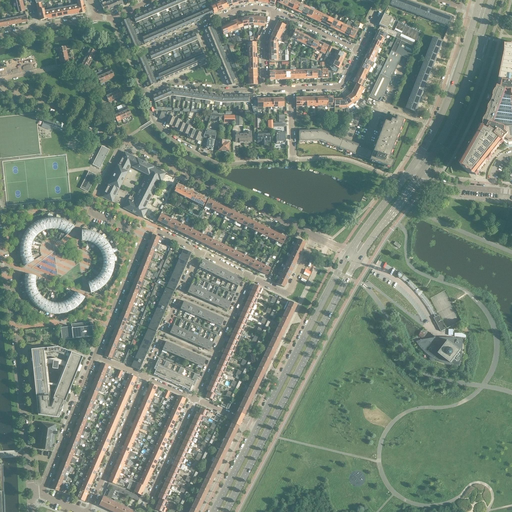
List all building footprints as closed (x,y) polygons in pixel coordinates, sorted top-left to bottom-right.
[(106,2),(109,10),(114,8),(110,0),(107,0),(108,2),(106,3),(106,2)] [(110,0),(114,8),(119,6),(115,0),(110,0)] [(165,2),(168,9),(170,8),(172,11),(174,10),(170,0),(165,2)] [(222,0),(220,1),(223,9),(224,10),(226,9),(225,8),(228,7),(225,0),(222,0)] [(290,0),(287,7),(289,8),(291,9),(292,9),(295,1),(293,0),(290,0)] [(404,0),(399,0),(397,7),(404,10),(407,1),(404,0)] [(82,1),(77,2),(77,4),(78,4),(80,14),(85,13),(85,12),(86,12),(85,5),(84,5),(83,1),(82,1)] [(100,2),(101,4),(104,13),(109,10),(106,2),(103,3),(102,1),(100,2)] [(214,4),(215,5),(218,12),(220,10),(220,11),(223,10),(222,10),(223,9),(220,1),(214,4)] [(295,1),(292,9),(292,10),(294,11),(294,10),(297,11),(300,3),(295,1)] [(407,1),(404,10),(411,13),(415,4),(407,1)] [(42,2),(36,4),(40,19),(40,20),(45,19),(44,11),(44,9),(43,9),(42,2)] [(60,3),(61,8),(63,17),(68,16),(67,6),(63,7),(62,3),(60,3)] [(300,3),(297,11),(299,12),(299,13),(301,14),(301,13),(305,6),(300,3)] [(161,4),(156,6),(159,13),(161,12),(163,15),(165,14),(161,4)] [(415,4),(411,13),(419,15),(422,7),(415,4)] [(210,5),(206,7),(209,16),(214,14),(211,8),(210,5)] [(305,6),(301,13),(302,14),(304,15),(306,16),(310,8),(305,6)] [(206,7),(201,9),(205,18),(209,16),(206,7)] [(422,7),(419,15),(426,18),(429,9),(422,7)] [(152,8),(147,10),(150,17),(152,16),(153,19),(156,18),(152,8)] [(311,18),(314,10),(310,8),(306,16),(308,17),(310,18),(311,18)] [(201,9),(196,11),(200,20),(205,18),(201,9)] [(429,9),(426,18),(433,21),(436,12),(429,9)] [(316,20),(319,12),(314,10),(311,18),(311,19),(313,20),(313,19),(316,20)] [(196,11),(192,13),(195,22),(200,20),(196,11)] [(143,12),(138,14),(141,21),(143,20),(144,23),(147,22),(143,12)] [(319,12),(316,20),(318,21),(318,22),(320,23),(320,22),(320,23),(324,15),(319,12)] [(436,12),(433,21),(440,23),(443,15),(436,12)] [(192,13),(187,15),(191,24),(195,22),(192,13)] [(138,14),(134,16),(133,16),(134,19),(136,23),(138,22),(140,25),(142,24),(141,21),(138,14)] [(380,26),(378,30),(381,31),(386,33),(395,38),(397,38),(415,47),(421,31),(406,24),(396,19),(395,20),(384,14),(378,25),(380,26)] [(187,15),(183,17),(186,26),(191,24),(187,15)] [(324,15),(320,23),(321,23),(323,24),(325,25),(329,17),(324,15)] [(443,15),(440,23),(447,26),(450,17),(443,15)] [(183,17),(178,19),(182,28),(186,26),(183,17)] [(329,17),(325,25),(327,26),(329,27),(330,27),(333,19),(329,17)] [(122,26),(131,23),(134,21),(134,20),(131,21),(130,19),(129,19),(129,18),(120,22),(122,26)] [(238,19),(235,20),(238,29),(243,27),(241,19),(240,19),(240,18),(238,19)] [(178,19),(173,21),(177,30),(182,28),(178,19)] [(333,19),(330,27),(330,28),(332,29),(332,28),(334,29),(338,21),(333,19)] [(230,23),(233,31),(236,30),(238,29),(235,20),(232,22),(232,21),(230,22),(230,23)] [(131,23),(122,26),(124,31),(133,27),(132,24),(135,23),(134,21),(131,23)] [(173,21),(169,23),(173,32),(177,30),(173,21)] [(338,21),(334,29),(337,30),(337,31),(339,32),(339,31),(339,32),(343,24),(338,21)] [(277,25),(276,27),(283,30),(285,27),(285,26),(285,25),(278,22),(277,22),(276,24),(277,25)] [(343,24),(339,32),(340,32),(342,33),(344,34),(348,26),(349,23),(347,22),(346,25),(343,24)] [(169,23),(164,25),(168,34),(173,32),(169,23)] [(227,24),(225,25),(228,33),(233,31),(230,23),(229,23),(227,24)] [(348,26),(344,34),(346,35),(348,36),(349,36),(352,28),(350,27),(352,24),(349,23),(348,26)] [(164,25),(160,27),(163,36),(168,34),(164,25)] [(221,27),(220,27),(221,28),(223,35),(228,33),(225,25),(223,26),(222,26),(220,26),(221,27)] [(204,29),(206,34),(215,30),(213,27),(213,26),(204,29)] [(133,27),(124,31),(126,36),(138,30),(137,29),(135,30),(134,31),(133,27)] [(160,27),(155,29),(159,38),(163,36),(160,27)] [(274,31),(273,31),(281,35),(283,30),(276,27),(275,29),(274,29),(273,31),(274,31)] [(352,28),(349,36),(354,38),(355,36),(357,31),(358,29),(353,27),(352,28)] [(155,29),(151,31),(154,40),(159,38),(155,29)] [(138,30),(126,36),(128,40),(137,36),(135,33),(136,33),(137,34),(139,33),(138,30)] [(208,39),(217,35),(215,30),(206,34),(208,39)] [(291,38),(296,41),(300,33),(295,30),(294,31),(291,38)] [(376,34),(376,35),(384,38),(386,33),(381,31),(378,30),(377,32),(376,34)] [(151,31),(146,33),(150,42),(154,40),(151,31)] [(272,34),(271,36),(279,40),(281,35),(273,31),(273,32),(272,34)] [(300,33),(296,41),(301,43),(305,35),(302,34),(303,33),(300,32),(300,33)] [(142,38),(144,43),(145,44),(150,42),(146,33),(141,35),(142,38)] [(190,35),(186,37),(188,44),(191,43),(192,46),(194,45),(190,35)] [(217,35),(208,39),(210,43),(219,40),(217,35)] [(305,35),(301,43),(306,45),(309,37),(309,36),(307,36),(305,35)] [(375,37),(374,39),(382,43),(384,38),(376,35),(375,35),(374,37),(375,37)] [(137,36),(128,40),(130,45),(139,41),(142,40),(141,38),(138,40),(137,36)] [(269,40),(269,41),(277,45),(278,45),(278,43),(279,40),(271,36),(270,38),(269,40)] [(309,37),(306,45),(311,47),(314,40),(313,39),(314,39),(312,38),(311,38),(309,37)] [(434,37),(431,44),(440,48),(443,41),(434,37)] [(396,40),(390,53),(401,58),(402,56),(410,60),(415,47),(397,38),(396,40)] [(181,39),(176,41),(179,48),(182,47),(183,50),(185,49),(184,46),(181,39)] [(314,40),(311,47),(315,50),(319,42),(317,41),(317,40),(315,39),(314,40)] [(372,44),(371,44),(379,48),(382,43),(374,39),(373,41),(372,41),(371,43),(372,44)] [(139,41),(130,45),(132,50),(141,46),(140,43),(142,41),(142,40),(139,41)] [(219,40),(210,43),(212,48),(221,44),(219,40)] [(277,45),(269,41),(269,45),(268,45),(268,48),(269,48),(269,50),(278,50),(278,45),(277,45)] [(319,42),(315,50),(320,52),(324,44),(323,44),(323,43),(321,42),(321,43),(319,42)] [(172,43),(167,45),(170,52),(172,51),(174,54),(176,53),(175,50),(172,43)] [(459,164),(462,166),(467,168),(466,169),(467,171),(469,171),(470,170),(474,174),(476,176),(477,175),(476,175),(478,173),(479,173),(479,172),(480,170),(481,170),(481,169),(483,167),(483,166),(485,164),(486,164),(485,164),(487,161),(488,162),(488,161),(489,158),(490,159),(490,158),(492,156),(492,155),(494,153),(495,153),(494,152),(496,150),(497,150),(498,147),(499,148),(499,147),(501,144),(501,145),(501,144),(503,142),(507,148),(511,147),(511,43),(511,44),(505,44),(505,51),(497,87),(482,127),(482,128),(482,127),(481,126),(481,127),(480,130),(479,129),(479,130),(478,133),(477,132),(477,133),(478,133),(476,136),(475,136),(476,136),(474,139),(474,140),(473,142),(472,142),(472,143),(471,145),(470,145),(470,146),(471,146),(469,148),(468,149),(469,149),(467,152),(467,151),(467,152),(466,155),(465,154),(465,155),(464,158),(463,157),(463,158),(462,161),(461,161),(462,161),(460,164),(459,164)] [(221,44),(212,48),(214,53),(223,49),(221,44)] [(324,44),(320,52),(325,54),(328,47),(328,46),(326,45),(324,44)] [(370,47),(369,49),(377,52),(379,48),(371,44),(371,45),(371,44),(370,46),(370,47)] [(431,44),(429,51),(437,55),(440,48),(431,44)] [(163,47),(158,49),(161,56),(163,55),(165,58),(167,57),(165,54),(163,47)] [(89,48),(87,52),(94,56),(96,51),(89,48)] [(223,49),(214,53),(216,57),(225,54),(223,49)] [(367,53),(367,54),(375,57),(377,52),(369,49),(368,51),(367,53)] [(337,51),(335,55),(343,59),(344,57),(345,57),(346,55),(345,55),(345,54),(338,50),(338,52),(337,51)] [(154,51),(149,53),(150,56),(151,58),(152,60),(154,59),(156,62),(158,61),(156,58),(154,51)] [(429,51),(426,58),(435,62),(437,55),(429,51)] [(87,52),(84,57),(91,61),(94,56),(87,52)] [(203,52),(198,55),(202,63),(207,61),(203,52)] [(390,53),(385,62),(380,74),(391,79),(401,58),(390,53)] [(225,54),(216,57),(218,62),(227,58),(225,54)] [(366,56),(365,58),(373,62),(375,57),(367,54),(366,54),(365,56),(366,56)] [(136,59),(138,64),(147,60),(145,55),(143,56),(136,59)] [(198,55),(194,56),(197,65),(202,63),(198,55)] [(335,55),(333,60),(341,64),(341,63),(342,63),(343,61),(342,61),(343,59),(335,55)] [(194,56),(189,59),(193,67),(197,65),(194,56)] [(84,57),(82,61),(89,65),(91,61),(84,57)] [(227,58),(218,62),(220,67),(229,63),(227,58)] [(363,63),(362,63),(370,67),(372,68),(375,63),(373,62),(365,58),(364,60),(363,60),(362,62),(363,63)] [(426,58),(423,66),(432,69),(435,62),(426,58)] [(189,59),(185,60),(188,69),(193,67),(189,59)] [(147,60),(138,64),(140,68),(149,65),(147,60)] [(185,60),(180,62),(184,71),(188,69),(185,60)] [(333,60),(330,67),(332,71),(337,73),(337,71),(338,71),(340,66),(341,64),(333,60)] [(82,61),(80,66),(87,69),(89,65),(82,61)] [(180,62),(175,64),(179,73),(184,71),(180,62)] [(229,63),(220,67),(222,72),(231,68),(229,63)] [(361,66),(360,68),(368,71),(370,67),(362,63),(362,64),(362,63),(361,65),(361,66)] [(175,64),(171,66),(174,75),(179,73),(175,64)] [(149,65),(140,68),(142,73),(151,69),(149,65)] [(171,66),(166,68),(170,77),(174,75),(171,66)] [(423,66),(420,73),(429,76),(432,69),(423,66)] [(151,69),(142,73),(144,77),(153,73),(151,71),(155,69),(154,68),(151,69)] [(166,68),(162,70),(165,79),(170,77),(166,68)] [(231,68),(222,72),(224,76),(233,73),(231,68)] [(358,72),(358,73),(366,76),(368,71),(360,68),(359,70),(358,72)] [(326,69),(322,69),(322,78),(331,78),(331,74),(330,71),(327,71),(327,70),(326,70),(326,69)] [(111,70),(106,72),(109,79),(114,77),(111,70)] [(157,73),(158,75),(158,76),(159,78),(160,81),(165,79),(162,70),(157,73)] [(153,73),(144,77),(146,82),(155,78),(154,76),(153,73)] [(233,73),(224,76),(226,81),(235,77),(233,73)] [(357,75),(356,77),(364,81),(366,76),(358,73),(357,73),(356,75),(357,75)] [(420,73),(418,80),(426,83),(429,76),(420,73)] [(380,74),(369,97),(380,102),(391,79),(380,74)] [(235,77),(226,81),(228,86),(235,85),(234,84),(235,84),(233,80),(235,79),(235,77)] [(354,80),(353,82),(361,86),(361,85),(362,85),(364,81),(356,77),(355,78),(354,80)] [(155,78),(146,82),(148,86),(154,84),(154,83),(156,82),(155,78)] [(418,80),(415,87),(424,90),(426,83),(418,80)] [(354,87),(353,89),(362,93),(364,88),(356,85),(355,87),(354,87)] [(415,87),(412,94),(421,97),(424,90),(415,87)] [(170,89),(166,90),(169,96),(171,95),(173,96),(174,89),(171,88),(170,89)] [(120,89),(115,91),(118,98),(123,96),(120,89)] [(352,94),(359,99),(362,93),(353,89),(352,92),(352,94)] [(161,92),(156,94),(159,101),(162,100),(163,103),(165,102),(164,99),(161,92)] [(156,94),(153,96),(152,96),(155,102),(157,102),(159,105),(161,104),(159,101),(156,94)] [(350,95),(348,96),(353,103),(359,99),(352,94),(350,95)] [(412,94),(409,101),(418,104),(421,97),(412,94)] [(256,95),(248,95),(250,102),(252,108),(254,114),(255,114),(257,114),(257,107),(256,95)] [(346,98),(344,99),(347,107),(347,108),(353,103),(348,96),(345,98),(346,98)] [(418,104),(409,101),(407,108),(415,112),(418,104)] [(118,110),(117,110),(119,112),(122,119),(126,117),(123,110),(122,108),(119,109),(118,110)] [(128,108),(123,110),(126,117),(131,115),(128,108)] [(168,112),(164,120),(167,122),(166,124),(172,126),(175,118),(170,116),(171,113),(171,112),(168,112)] [(254,115),(254,123),(254,128),(260,128),(260,121),(262,121),(262,115),(254,115)] [(301,132),(299,132),(299,141),(320,141),(390,168),(393,161),(388,159),(403,120),(396,117),(395,120),(391,119),(390,123),(385,121),(373,150),(321,130),(301,130),(301,132)] [(45,118),(42,124),(52,128),(52,127),(54,122),(46,119),(45,118)] [(175,118),(172,126),(177,128),(180,122),(181,120),(175,118)] [(185,124),(182,132),(187,135),(191,127),(192,123),(187,121),(185,124)] [(180,122),(177,128),(176,130),(182,132),(185,124),(180,122)] [(191,127),(187,135),(187,137),(192,139),(196,131),(197,129),(191,127)] [(196,131),(192,139),(197,141),(198,140),(201,141),(203,138),(205,132),(202,131),(202,130),(197,128),(197,129),(196,131)] [(216,131),(206,130),(205,132),(203,138),(207,139),(205,148),(209,149),(213,150),(214,140),(216,131)] [(243,143),(243,134),(239,134),(239,132),(235,132),(235,142),(239,142),(239,143),(243,143)] [(247,134),(243,134),(243,143),(248,143),(248,142),(251,141),(251,132),(247,132),(247,134)] [(285,132),(276,133),(276,142),(276,144),(282,144),(282,143),(284,143),(284,141),(285,141),(285,132)] [(270,133),(263,133),(257,133),(257,142),(270,142),(270,133)] [(225,140),(220,140),(219,140),(218,151),(229,151),(230,142),(230,140),(225,140)] [(102,146),(96,157),(93,164),(100,168),(109,150),(102,146)] [(126,153),(125,152),(103,194),(102,197),(112,202),(130,166),(132,167),(146,174),(135,196),(134,198),(130,196),(128,199),(124,208),(143,218),(147,209),(145,208),(159,181),(161,182),(165,173),(154,167),(136,158),(126,153)] [(80,188),(88,192),(96,175),(89,171),(80,188)] [(173,191),(174,191),(183,196),(187,188),(185,187),(184,187),(177,183),(173,191)] [(187,188),(183,196),(193,201),(197,193),(195,192),(194,192),(187,188)] [(193,201),(192,204),(197,207),(198,204),(203,206),(207,198),(205,197),(204,197),(197,193),(193,201)] [(218,204),(208,199),(204,207),(205,206),(214,210),(213,213),(214,214),(218,204)] [(229,209),(218,204),(214,214),(215,214),(216,211),(225,215),(223,218),(224,219),(225,218),(229,209)] [(225,218),(224,219),(225,219),(226,216),(235,221),(233,223),(234,224),(239,214),(229,209),(225,218)] [(170,218),(164,215),(161,214),(157,220),(167,226),(172,216),(171,216),(170,218)] [(245,229),(249,219),(239,214),(234,224),(235,224),(237,221),(245,226),(244,228),(245,229)] [(172,216),(167,226),(178,231),(182,221),(181,221),(180,223),(172,219),(173,217),(172,216)] [(47,217),(43,218),(46,229),(49,229),(52,228),(52,217),(47,217)] [(56,217),(52,217),(52,228),(55,228),(57,229),(60,218),(56,217)] [(39,220),(36,222),(41,231),(44,230),(46,229),(43,218),(39,220)] [(60,218),(57,229),(60,230),(62,231),(68,221),(64,219),(60,218)] [(249,219),(245,229),(246,229),(247,227),(255,231),(254,234),(255,234),(260,225),(249,219)] [(68,221),(62,231),(65,233),(67,235),(75,227),(72,224),(68,221)] [(190,229),(184,225),(182,224),(183,222),(182,221),(178,231),(188,236),(193,226),(192,226),(190,229)] [(32,224),(29,227),(37,235),(39,233),(41,231),(36,222),(32,224)] [(265,239),(270,230),(260,225),(255,234),(256,235),(257,232),(266,236),(264,239),(265,239)] [(188,236),(195,239),(198,241),(203,231),(202,231),(201,234),(192,230),(194,227),(193,226),(188,236)] [(26,230),(24,234),(34,239),(35,237),(37,235),(29,227),(26,230)] [(86,229),(81,229),(81,240),(84,241),(87,241),(90,230),(86,229)] [(90,230),(87,241),(90,242),(92,243),(98,233),(94,231),(90,230)] [(275,244),(280,235),(270,230),(265,239),(266,240),(266,239),(268,237),(276,241),(275,244)] [(203,231),(198,241),(208,246),(213,236),(212,236),(211,239),(203,235),(204,232),(203,231)] [(98,233),(92,243),(95,245),(97,246),(105,238),(101,236),(98,233)] [(22,237),(21,241),(32,244),(33,242),(34,239),(24,234),(22,237)] [(280,235),(275,244),(276,245),(277,243),(282,245),(286,237),(280,235)] [(208,246),(219,251),(222,244),(213,240),(214,237),(213,236),(208,246)] [(105,238),(97,246),(99,248),(100,251),(110,245),(107,242),(105,238)] [(158,242),(151,239),(149,244),(159,247),(161,249),(162,247),(159,246),(159,245),(157,244),(158,242)] [(293,242),(292,243),(303,248),(305,242),(298,239),(296,243),(293,242)] [(20,246),(20,250),(31,250),(31,247),(32,244),(21,241),(20,246)] [(295,245),(290,254),(287,253),(287,254),(298,259),(303,248),(292,243),(292,244),(295,245)] [(235,247),(234,247),(233,250),(222,244),(219,251),(231,257),(235,247)] [(110,245),(100,251),(101,253),(102,256),(113,253),(112,249),(110,245)] [(246,253),(245,252),(243,255),(239,253),(236,251),(235,251),(236,248),(235,247),(231,257),(232,258),(236,260),(239,261),(241,262),(246,253)] [(154,251),(147,248),(145,252),(155,256),(157,258),(158,255),(153,253),(154,251)] [(183,249),(181,254),(190,258),(191,256),(190,256),(191,253),(183,249)] [(31,250),(20,250),(20,254),(21,258),(32,255),(31,253),(31,250)] [(113,253),(102,256),(103,258),(103,261),(114,261),(114,257),(113,253)] [(241,262),(243,263),(251,267),(256,258),(255,257),(254,260),(253,260),(245,256),(247,253),(246,253),(241,262)] [(181,254),(179,259),(187,262),(188,260),(189,260),(190,258),(181,254)] [(298,259),(287,254),(286,255),(289,256),(285,265),(282,264),(282,265),(292,270),(298,259)] [(32,255),(21,258),(22,262),(24,266),(34,261),(33,258),(32,255)] [(144,257),(142,261),(154,266),(155,264),(152,263),(150,262),(151,260),(144,257)] [(266,263),(265,262),(264,265),(255,261),(257,258),(256,258),(251,267),(261,272),(266,263)] [(179,259),(177,263),(185,267),(186,267),(187,265),(186,265),(187,262),(179,259)] [(203,259),(199,267),(204,269),(207,261),(203,259)] [(103,264),(102,267),(113,270),(114,265),(114,261),(103,261),(103,264)] [(207,261),(204,269),(209,271),(212,264),(207,261)] [(177,263),(175,268),(183,272),(184,269),(185,269),(186,267),(185,267),(177,263)] [(261,272),(263,273),(267,275),(271,267),(266,265),(267,263),(266,263),(261,272)] [(212,264),(209,271),(214,274),(217,266),(212,264)] [(276,276),(286,282),(292,270),(282,265),(281,266),(284,268),(279,277),(277,275),(276,276)] [(145,273),(150,275),(151,273),(149,272),(146,271),(147,269),(140,266),(138,270),(145,273)] [(217,266),(214,274),(218,276),(222,269),(217,266)] [(102,269),(100,272),(110,277),(112,274),(113,270),(102,267),(102,269)] [(175,268),(173,273),(181,276),(182,277),(182,274),(183,272),(175,268)] [(222,269),(218,276),(223,279),(227,271),(222,269)] [(227,271),(223,279),(228,281),(232,273),(227,271)] [(99,274),(97,276),(105,284),(108,281),(110,277),(100,272),(99,274)] [(24,277),(24,282),(35,282),(36,279),(36,276),(25,273),(25,275),(24,277)] [(173,273),(171,278),(179,281),(180,279),(181,279),(182,277),(181,276),(173,273)] [(232,273),(228,281),(233,283),(237,276),(232,273)] [(136,275),(135,279),(147,284),(147,282),(145,281),(143,280),(144,278),(136,275)] [(95,278),(93,280),(99,289),(102,287),(105,284),(97,276),(95,278)] [(237,276),(233,283),(238,286),(242,278),(237,276)] [(278,279),(276,284),(284,287),(286,282),(276,276),(276,277),(278,279)] [(171,278),(169,282),(177,286),(178,284),(179,281),(171,278)] [(87,282),(90,293),(91,293),(93,292),(95,291),(99,289),(93,280),(90,281),(88,282),(87,282)] [(160,281),(159,284),(175,291),(177,286),(169,282),(168,285),(166,284),(166,283),(160,281)] [(35,282),(24,282),(25,286),(25,290),(36,287),(36,284),(35,282)] [(191,284),(187,293),(192,295),(196,287),(197,287),(198,285),(199,283),(197,282),(195,286),(191,284)] [(133,284),(131,288),(141,292),(143,293),(144,291),(142,290),(139,289),(140,287),(133,284)] [(254,284),(252,290),(260,293),(262,288),(254,284)] [(196,287),(192,295),(197,297),(201,289),(202,287),(198,285),(197,287),(196,287)] [(36,287),(25,290),(27,294),(29,298),(38,292),(37,290),(36,287)] [(201,289),(197,297),(202,299),(206,291),(207,291),(208,287),(207,287),(206,289),(202,287),(201,289)] [(174,291),(166,288),(164,293),(172,296),(174,291)] [(252,290),(249,295),(257,299),(260,293),(252,290)] [(74,294),(72,296),(80,304),(83,301),(85,297),(75,291),(74,294)] [(206,291),(202,299),(207,301),(211,293),(207,291),(206,291)] [(211,293),(207,301),(212,304),(216,295),(217,296),(218,292),(217,291),(215,295),(211,293)] [(38,292),(29,298),(31,301),(34,305),(42,296),(40,294),(38,292)] [(129,293),(127,297),(137,301),(140,302),(141,303),(142,301),(138,299),(136,298),(137,296),(129,293)] [(172,296),(164,293),(161,298),(170,301),(172,296)] [(216,295),(212,304),(217,306),(221,298),(217,296),(216,295)] [(249,295),(247,300),(255,304),(257,299),(249,295)] [(42,296),(34,305),(37,307),(41,310),(46,300),(44,298),(42,296)] [(70,298),(67,300),(73,309),(77,307),(80,304),(72,296),(70,298)] [(221,298),(217,306),(222,308),(226,300),(228,296),(227,296),(225,299),(221,298)] [(170,301),(161,298),(159,303),(167,306),(170,301)] [(46,300),(41,310),(45,311),(49,313),(51,302),(49,301),(46,300)] [(65,301),(62,302),(65,313),(69,311),(73,309),(67,300),(65,301)] [(226,300),(222,308),(227,310),(231,302),(226,300)] [(247,300),(245,306),(252,309),(255,304),(247,300)] [(184,301),(180,308),(185,311),(189,303),(184,301)] [(292,314),(297,304),(290,301),(290,302),(290,301),(287,306),(285,311),(292,314)] [(51,302),(49,313),(53,314),(57,314),(57,303),(54,302),(51,302)] [(60,302),(57,303),(57,314),(61,313),(65,313),(62,302),(60,302)] [(132,307),(133,305),(126,302),(124,306),(136,311),(137,309),(132,307)] [(159,303),(157,308),(165,311),(167,306),(159,303)] [(189,303),(185,311),(190,313),(194,305),(189,303)] [(194,305),(190,313),(195,315),(199,307),(194,305)] [(245,306),(242,311),(250,314),(252,309),(245,306)] [(204,310),(199,307),(195,315),(200,317),(204,310)] [(165,311),(157,308),(155,313),(163,316),(165,311)] [(209,312),(204,310),(200,317),(205,319),(209,312)] [(128,316),(129,314),(122,311),(120,315),(133,320),(133,318),(128,316)] [(242,311),(240,316),(248,320),(250,314),(242,311)] [(285,311),(280,321),(287,324),(292,314),(285,311)] [(214,314),(209,312),(205,319),(210,322),(214,314)] [(155,313),(152,318),(161,321),(163,316),(155,313)] [(219,316),(214,314),(210,322),(215,324),(219,316)] [(436,316),(434,318),(441,331),(446,329),(438,315),(436,316)] [(224,318),(219,316),(215,324),(220,326),(224,318)] [(240,316),(238,322),(245,325),(248,320),(240,316)] [(161,321),(152,318),(150,323),(158,326),(161,321)] [(125,325),(126,323),(119,320),(117,324),(131,330),(132,328),(127,326),(125,325)] [(280,321),(275,331),(282,334),(287,324),(280,321)] [(62,340),(72,339),(93,336),(92,326),(91,326),(90,322),(71,324),(71,326),(61,327),(62,340)] [(238,322),(235,327),(243,330),(245,325),(238,322)] [(150,323),(148,328),(156,331),(158,326),(150,323)] [(173,325),(169,333),(174,335),(178,327),(179,327),(181,323),(179,323),(177,327),(173,325)] [(178,327),(174,335),(179,337),(183,329),(179,327),(178,327)] [(183,329),(179,337),(184,340),(188,331),(189,332),(191,328),(189,327),(187,331),(183,329)] [(235,327),(233,332),(240,336),(243,330),(235,327)] [(115,329),(113,333),(123,337),(125,338),(126,336),(124,335),(121,334),(122,332),(115,329)] [(156,332),(148,329),(146,334),(155,337),(155,335),(156,332)] [(188,331),(184,340),(189,342),(193,334),(189,332),(188,331)] [(273,336),(271,340),(278,344),(282,334),(275,331),(274,333),(273,333),(271,336),(273,336)] [(197,335),(193,334),(189,342),(194,344),(198,336),(199,336),(200,332),(199,332),(197,335)] [(233,332),(230,337),(238,341),(240,336),(233,332)] [(154,340),(155,337),(146,334),(144,338),(152,342),(153,339),(154,340)] [(429,338),(416,341),(417,343),(419,346),(430,356),(429,357),(429,359),(430,360),(431,360),(432,361),(433,361),(434,361),(435,360),(447,364),(459,366),(461,358),(462,341),(463,339),(455,338),(436,338),(432,335),(429,338)] [(198,336),(194,344),(199,346),(203,338),(199,336),(198,336)] [(203,338),(199,346),(204,348),(208,340),(209,340),(210,337),(209,336),(207,340),(203,338)] [(230,337),(228,343),(236,346),(238,341),(230,337)] [(118,343),(119,341),(111,338),(110,342),(124,348),(125,345),(120,344),(118,343)] [(152,342),(144,338),(142,343),(150,347),(151,345),(152,342)] [(208,340),(204,348),(209,351),(213,342),(209,340),(208,340)] [(271,340),(266,350),(273,354),(278,344),(271,340)] [(162,350),(161,351),(166,354),(167,351),(171,343),(166,341),(165,342),(164,345),(163,348),(162,349),(162,350)] [(149,349),(150,347),(142,343),(140,348),(148,351),(149,349)] [(171,343),(167,351),(172,353),(176,346),(171,343)] [(228,343),(226,348),(233,351),(236,346),(228,343)] [(176,346),(172,353),(177,355),(181,348),(176,346)] [(58,347),(31,350),(36,397),(48,396),(45,365),(52,364),(52,369),(57,369),(58,365),(65,367),(54,396),(65,401),(83,357),(58,347)] [(108,347),(106,351),(116,355),(118,356),(120,356),(121,354),(117,353),(117,352),(114,352),(115,350),(108,347)] [(148,351),(140,348),(138,352),(146,356),(147,354),(148,351)] [(181,348),(177,355),(182,358),(186,350),(181,348)] [(226,348),(223,353),(231,357),(233,351),(226,348)] [(186,350),(182,358),(187,360),(191,352),(186,350)] [(266,350),(261,361),(268,364),(273,354),(266,350)] [(138,352),(135,357),(144,361),(145,358),(146,356),(138,352)] [(191,352),(187,360),(192,362),(196,354),(191,352)] [(223,353),(221,359),(228,362),(231,357),(223,353)] [(196,354),(192,362),(197,364),(201,357),(196,354)] [(143,363),(144,361),(135,357),(133,362),(142,366),(143,363)] [(155,370),(153,375),(154,375),(153,375),(157,377),(157,376),(161,378),(168,362),(166,361),(163,366),(158,364),(161,358),(159,357),(154,369),(155,370)] [(201,357),(197,364),(202,366),(206,359),(201,357)] [(221,359),(219,364),(226,367),(228,362),(221,359)] [(261,361),(256,370),(263,374),(268,364),(261,361)] [(141,368),(142,366),(133,362),(131,367),(139,370),(141,367),(141,368)] [(168,382),(168,381),(173,370),(167,368),(170,362),(168,362),(161,378),(164,379),(164,380),(168,382)] [(110,369),(111,367),(109,366),(101,363),(100,367),(109,371),(112,372),(114,373),(114,371),(110,369)] [(219,364),(216,369),(224,373),(226,367),(219,364)] [(173,370),(168,381),(168,382),(171,383),(172,383),(175,384),(182,368),(180,367),(178,373),(173,370)] [(182,368),(175,384),(178,386),(182,388),(187,377),(182,374),(184,369),(182,368)] [(216,369),(214,374),(221,378),(224,373),(216,369)] [(260,381),(263,374),(256,370),(252,381),(258,384),(260,381)] [(98,372),(96,376),(106,380),(109,381),(111,382),(112,380),(107,378),(104,377),(105,375),(98,372)] [(192,379),(187,377),(182,388),(186,390),(186,389),(189,391),(192,384),(194,385),(198,375),(194,373),(192,379)] [(214,374),(212,380),(219,383),(221,378),(214,374)] [(120,378),(124,379),(124,380),(126,381),(125,383),(133,386),(134,382),(125,378),(121,376),(120,378)] [(212,380),(209,385),(217,388),(219,383),(212,380)] [(94,381),(92,385),(102,389),(104,390),(105,388),(103,387),(101,386),(102,384),(94,381)] [(254,394),(258,384),(252,381),(250,383),(247,390),(254,394)] [(150,383),(148,388),(155,391),(158,392),(161,393),(162,391),(156,389),(157,386),(150,383)] [(117,387),(120,388),(120,389),(123,390),(122,392),(129,395),(131,391),(121,387),(118,385),(117,387)] [(209,391),(208,392),(211,393),(211,392),(214,394),(217,388),(209,385),(207,390),(209,391)] [(91,390),(89,394),(99,398),(101,399),(102,397),(99,396),(97,395),(98,393),(91,390)] [(247,390),(242,401),(249,404),(254,394),(247,390)] [(147,392),(145,397),(152,400),(154,401),(157,402),(158,400),(155,399),(152,398),(153,395),(147,392)] [(208,392),(206,396),(214,400),(215,397),(217,398),(218,396),(215,394),(214,394),(211,392),(211,393),(208,392)] [(113,396),(117,397),(116,398),(119,399),(118,401),(125,404),(127,400),(117,396),(114,394),(113,396)] [(48,396),(36,397),(38,415),(58,418),(65,401),(54,396),(52,399),(54,400),(51,408),(48,407),(47,399),(49,399),(48,396)] [(175,402),(174,405),(181,408),(183,403),(176,400),(173,399),(171,397),(170,399),(173,400),(173,401),(175,402)] [(87,399),(85,403),(88,404),(95,407),(97,408),(98,406),(96,405),(93,404),(94,402),(87,399)] [(143,401),(141,406),(148,409),(154,411),(154,409),(151,408),(149,406),(150,404),(143,401)] [(231,411),(237,414),(235,417),(241,420),(249,404),(242,401),(237,410),(232,408),(231,411)] [(110,405),(113,406),(113,407),(115,408),(114,410),(121,413),(123,409),(113,405),(110,403),(110,405)] [(171,411),(170,413),(177,416),(179,412),(172,409),(169,408),(167,406),(166,408),(169,409),(169,410),(171,411)] [(84,408),(82,412),(94,417),(95,415),(92,414),(90,413),(91,411),(84,408)] [(201,408),(199,413),(201,414),(201,415),(204,416),(206,417),(208,411),(201,408)] [(139,410),(137,414),(144,417),(150,420),(151,418),(147,417),(148,416),(145,415),(146,413),(139,410)] [(106,413),(109,415),(111,416),(110,419),(117,422),(119,417),(110,413),(106,412),(106,413)] [(197,413),(194,418),(202,421),(204,416),(201,415),(201,414),(199,413),(197,413)] [(167,420),(166,422),(173,425),(175,421),(168,418),(165,416),(163,415),(162,417),(165,418),(165,419),(167,420)] [(91,424),(86,422),(87,420),(80,417),(78,421),(88,425),(90,426),(91,424)] [(232,422),(227,432),(234,436),(241,420),(235,417),(232,423),(232,422)] [(194,418),(192,423),(199,427),(202,421),(194,418)] [(135,419),(133,423),(143,427),(146,429),(147,427),(144,426),(144,425),(141,424),(142,422),(135,419)] [(102,422),(105,424),(108,425),(107,428),(114,431),(116,426),(106,422),(103,421),(102,422)] [(38,427),(38,429),(37,429),(37,432),(39,432),(37,441),(36,445),(39,445),(38,449),(51,450),(51,447),(54,447),(54,444),(55,434),(57,435),(57,431),(57,430),(56,430),(56,425),(40,423),(39,427),(38,427)] [(192,423),(190,429),(197,432),(199,427),(192,423)] [(158,425),(161,427),(163,428),(162,431),(169,434),(171,430),(162,425),(159,424),(158,425)] [(76,425),(75,430),(84,434),(87,435),(88,433),(85,432),(83,431),(84,428),(76,425)] [(131,428),(130,432),(139,436),(142,438),(143,436),(140,435),(140,434),(137,433),(138,431),(131,428)] [(190,429),(187,434),(194,437),(197,432),(190,429)] [(98,431),(101,433),(104,434),(103,437),(110,440),(112,435),(102,431),(99,430),(98,431)] [(234,436),(227,432),(222,442),(229,446),(234,436)] [(154,434),(157,436),(159,437),(158,439),(165,443),(167,438),(158,434),(155,433),(154,434)] [(73,434),(71,439),(81,443),(83,444),(88,445),(89,444),(79,440),(80,437),(73,434)] [(187,434),(185,439),(192,442),(194,437),(187,434)] [(128,437),(126,441),(139,447),(139,445),(136,444),(136,443),(134,442),(135,440),(128,437)] [(94,440),(98,441),(97,442),(100,443),(99,446),(106,449),(108,444),(98,440),(95,438),(94,440)] [(185,439),(182,444),(190,448),(192,442),(185,439)] [(150,443),(153,444),(153,445),(155,446),(154,448),(161,452),(163,447),(154,443),(151,441),(150,443)] [(222,442),(217,452),(224,456),(229,446),(222,442)] [(69,443),(68,448),(81,453),(82,451),(78,450),(78,449),(76,448),(77,446),(69,443)] [(182,444),(180,450),(187,453),(190,448),(182,444)] [(124,445),(122,450),(132,454),(135,455),(136,454),(132,452),(130,451),(131,448),(124,445)] [(87,447),(94,450),(94,451),(96,452),(95,454),(102,457),(104,453),(95,449),(91,447),(88,446),(87,447)] [(150,452),(147,450),(146,452),(149,453),(148,456),(157,460),(159,456),(150,452)] [(180,450),(178,455),(185,458),(187,453),(180,450)] [(66,452),(64,457),(74,461),(76,461),(77,459),(75,458),(72,457),(73,455),(66,452)] [(213,462),(219,466),(224,456),(217,452),(213,462)] [(120,454),(118,459),(128,463),(131,464),(132,463),(128,461),(129,461),(126,460),(127,457),(120,454)] [(178,455),(175,460),(182,464),(185,458),(178,455)] [(87,458),(90,459),(90,460),(92,461),(91,463),(98,466),(100,462),(91,458),(88,456),(87,458)] [(155,465),(157,460),(148,456),(147,459),(143,457),(143,459),(146,460),(155,465)] [(118,459),(116,463),(123,466),(124,464),(130,466),(134,468),(135,466),(131,464),(128,463),(118,459)] [(144,462),(145,462),(147,464),(146,466),(153,469),(155,465),(146,460),(143,459),(142,460),(144,462)] [(175,460),(173,466),(180,469),(182,464),(175,460)] [(62,461),(60,466),(73,470),(73,468),(71,467),(69,466),(70,464),(62,461)] [(213,462),(208,472),(215,476),(219,466),(213,462)] [(116,463),(114,468),(127,473),(128,471),(122,469),(123,466),(116,463)] [(83,467),(86,468),(86,469),(89,470),(88,472),(95,475),(97,471),(87,467),(84,465),(83,467)] [(60,466),(59,470),(68,474),(69,472),(72,473),(73,470),(60,466)] [(173,466),(170,471),(178,474),(180,469),(173,466)] [(138,469),(141,471),(143,472),(142,475),(149,478),(151,473),(142,469),(139,468),(138,469)] [(59,470),(57,475),(69,479),(70,477),(67,476),(68,474),(59,470)] [(170,471),(168,476),(175,480),(177,477),(179,477),(180,475),(178,474),(170,471)] [(121,478),(119,477),(120,475),(112,472),(111,477),(123,482),(124,480),(121,479),(121,478)] [(208,472),(203,482),(210,486),(215,476),(208,472)] [(79,476),(83,477),(82,478),(85,479),(84,481),(91,484),(93,480),(83,475),(80,474),(79,476)] [(134,478),(137,480),(140,481),(139,483),(145,486),(146,486),(147,482),(138,478),(135,476),(134,478)] [(168,476),(165,482),(173,485),(175,480),(168,476)] [(55,479),(53,484),(60,487),(65,488),(66,487),(61,485),(62,482),(55,479)] [(129,483),(127,488),(129,489),(131,484),(133,485),(135,481),(131,480),(129,479),(128,482),(129,483)] [(165,482),(163,487),(170,490),(173,485),(165,482)] [(201,487),(198,493),(205,496),(210,486),(203,482),(201,487)] [(76,484),(79,486),(81,487),(80,490),(87,493),(89,488),(80,484),(76,483),(76,484)] [(163,487),(161,492),(168,495),(170,490),(163,487)] [(78,496),(77,498),(84,501),(87,493),(80,490),(80,489),(77,496),(78,496)] [(103,497),(99,505),(114,511),(118,504),(119,501),(115,498),(113,502),(110,500),(113,493),(115,490),(112,489),(111,489),(107,496),(106,496),(104,496),(103,497)] [(161,492),(158,497),(160,498),(163,499),(166,501),(168,495),(161,492)] [(198,493),(193,503),(200,506),(205,496),(198,493)] [(160,498),(158,504),(165,507),(168,501),(166,501),(163,499),(160,498)] [(193,503),(188,511),(197,511),(200,506),(193,503)]
